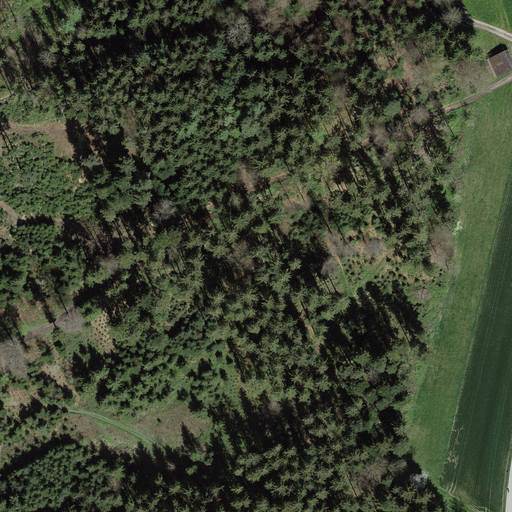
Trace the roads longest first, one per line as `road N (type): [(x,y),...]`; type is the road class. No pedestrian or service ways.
road 1 (track): [(511,76),(231,200),(0,350)]
road 2 (track): [(0,102),(225,31),(264,28)]
road 3 (track): [(264,28),(340,18),(466,19)]
